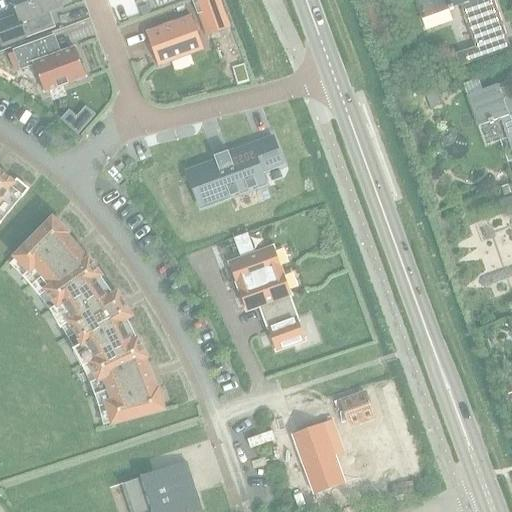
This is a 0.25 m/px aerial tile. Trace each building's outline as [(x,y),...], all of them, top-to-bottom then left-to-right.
[(10,0),(16,16),(0,22),(0,43),(1,47),(26,38),(55,28),(49,13),(60,9),(56,0),(10,0)] [(218,0),(193,0),(207,37),(229,28),(218,0)] [(415,0),(422,21),(460,8),(474,48),(462,53),(467,65),(510,50),(506,38),(492,0),(415,0)] [(190,17),(146,33),(158,67),(203,50),(190,17)] [(74,48),(33,63),(44,93),(85,78),(74,48)] [(511,154),(511,90),(509,82),(482,91),(478,80),(463,86),(478,127),(499,120),(511,154)] [(215,163),(188,173),(201,207),(264,184),(260,173),(282,165),(272,137),(249,146),(250,150),(230,157),(228,152),(213,157),(215,163)] [(0,224),(21,199),(29,190),(16,180),(13,183),(0,172),(0,224)] [(89,260),(87,261),(66,236),(67,235),(52,219),(14,258),(28,272),(22,278),(39,298),(46,293),(56,307),(49,312),(59,330),(68,325),(80,345),(71,350),(82,368),(89,365),(97,380),(89,384),(98,409),(106,407),(111,425),(164,411),(158,390),(156,391),(145,360),(147,359),(138,340),(136,341),(126,321),(131,318),(117,294),(112,297),(100,278),(101,277),(89,260)] [(272,249),(230,265),(238,287),(280,272),(272,249)] [(280,272),(238,287),(247,310),(260,305),(269,329),(295,320),(286,295),(289,294),(280,272)] [(269,329),(269,330),(277,351),(303,341),(295,320),(269,329)] [(366,394),(341,403),(349,426),(374,417),(366,394)] [(332,421),(292,435),(314,495),(345,484),(334,456),(344,453),(332,421)] [(171,468),(120,485),(129,511),(193,511),(202,509),(191,478),(176,483),(171,468)]
